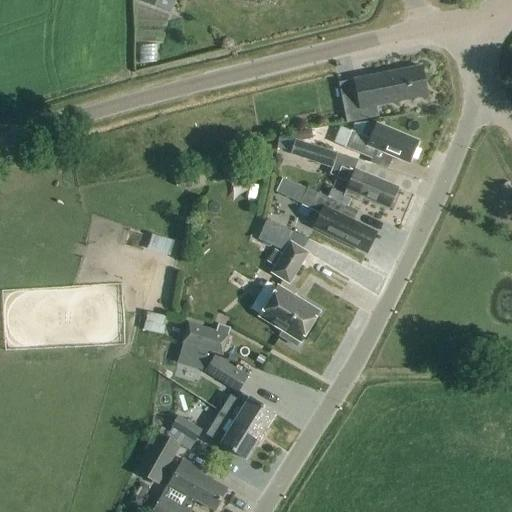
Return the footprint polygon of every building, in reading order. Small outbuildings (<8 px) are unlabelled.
[(172,13),(176,0),(139,0),(140,1),(172,13)] [(106,67),(121,65),(119,47),(104,49),(106,67)] [(427,98),(422,70),(403,73),(404,77),(391,79),(391,75),(355,82),(361,111),(427,98)] [(314,133),(327,138),(336,117),(323,111),(314,133)] [(415,146),(375,128),(376,126),(368,122),(354,125),(351,132),(344,149),(370,161),(374,150),(407,164),(415,146)] [(311,131),(291,134),(292,140),(298,142),(313,139),(311,131)] [(291,153),(295,141),(279,136),(276,149),(291,153)] [(336,155),(295,141),(291,153),(333,167),(336,155)] [(337,179),(349,184),(344,197),(361,204),(363,198),(389,209),(398,189),(342,165),(337,179)] [(177,188),(200,184),(198,171),(175,176),(177,188)] [(139,180),(143,194),(169,187),(165,173),(139,180)] [(367,253),(376,235),(341,218),(345,209),(346,207),(326,197),(308,190),(301,204),(321,214),(315,227),(328,233),(367,253)] [(274,214),(285,199),(276,193),(265,207),(274,214)] [(226,243),(256,252),(260,238),(231,228),(226,243)] [(274,250),(266,263),(275,268),(271,274),(290,286),(310,254),(291,242),(283,255),(274,250)] [(205,246),(195,254),(198,258),(208,250),(205,246)] [(300,343),(319,312),(278,287),(259,318),(282,332),(279,337),(296,347),(299,342),(300,343)] [(147,313),(143,331),(162,335),(166,317),(147,313)] [(109,337),(124,338),(125,320),(110,319),(109,337)] [(223,357),(230,336),(189,324),(182,344),(223,357)] [(239,394),(249,379),(216,357),(205,373),(239,394)] [(226,416),(262,438),(275,415),(250,400),(241,413),(231,407),(226,416)] [(202,448),(210,436),(179,416),(171,428),(202,448)] [(248,461),(262,438),(226,416),(221,425),(232,431),(223,445),(248,461)] [(170,458),(177,446),(157,435),(145,456),(158,463),(163,454),(170,458)] [(213,511),(226,490),(200,475),(202,472),(182,460),(166,488),(161,498),(183,511),(189,501),(193,504),(195,501),(213,511)]
